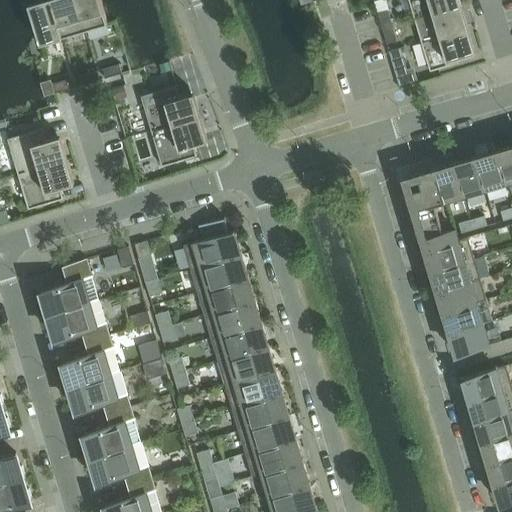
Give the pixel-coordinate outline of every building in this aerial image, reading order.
[(35,0),(29,2),(41,42),(64,36),(53,0),(35,0)] [(86,29),(77,0),(53,0),(64,36),(86,29)] [(108,22),(101,0),(77,0),(86,29),(108,22)] [(410,0),(416,18),(459,5),(462,4),(461,0),(410,0)] [(459,5),(416,18),(422,41),(466,28),(469,27),(462,4),(459,5)] [(389,9),(379,12),(383,27),(393,24),(389,9)] [(388,43),(398,40),(393,24),(383,27),(388,43)] [(466,28),(422,41),(431,70),(460,61),(458,56),(476,51),(469,27),(466,28)] [(397,74),(407,71),(403,55),(393,58),(397,74)] [(170,60),(161,63),(163,72),(172,69),(170,60)] [(123,72),(120,63),(104,68),(106,76),(106,77),(123,72)] [(101,79),(101,78),(100,78),(98,70),(81,75),(83,83),(83,84),(101,79)] [(73,87),(73,86),(70,78),(54,83),(54,82),(53,83),(56,92),(73,87)] [(177,84),(142,95),(153,130),(198,116),(202,115),(195,91),(191,92),(181,95),(177,84)] [(127,96),(124,87),(114,89),(117,99),(127,96)] [(198,116),(153,130),(163,165),(198,155),(195,143),(206,140),(209,139),(202,115),(198,116)] [(44,127),(9,137),(13,151),(19,149),(26,170),(65,159),(68,158),(61,134),(47,138),(44,127)] [(511,145),(498,150),(507,183),(511,181),(511,145)] [(477,156),(486,189),(507,183),(498,150),(477,156)] [(486,189),(477,156),(456,162),(466,195),(486,189)] [(65,159),(26,170),(19,172),(29,208),(65,197),(61,186),(72,183),(75,182),(68,158),(65,159)] [(435,169),(445,201),(466,195),(456,162),(435,169)] [(445,201),(435,169),(406,177),(415,207),(435,201),(436,203),(443,200),(443,202),(445,201)] [(436,203),(435,201),(415,207),(427,249),(460,239),(457,229),(444,232),(436,203)] [(511,207),(502,210),(505,219),(511,217),(511,207)] [(7,209),(0,211),(0,224),(11,222),(7,209)] [(488,224),(486,215),(472,219),(475,228),(488,224)] [(204,238),(185,244),(192,268),(243,253),(235,229),(230,231),(226,216),(200,224),(204,238)] [(460,222),(463,232),(475,228),(472,219),(460,222)] [(469,236),(460,239),(427,249),(433,269),(475,257),(469,236)] [(152,254),(148,239),(135,243),(140,258),(152,254)] [(118,248),(124,267),(135,263),(130,245),(118,248)] [(192,268),(199,291),(249,276),(243,253),(192,268)] [(46,303),(49,313),(51,312),(51,313),(100,298),(88,257),(64,264),(69,281),(44,289),(48,303),(46,303)] [(433,269),(439,290),(481,278),(475,257),(433,269)] [(199,291),(205,314),(256,299),(249,276),(199,291)] [(151,295),(164,292),(160,278),(147,281),(151,295)] [(488,298),(481,278),(439,290),(446,311),(478,301),(488,298)] [(57,335),(58,337),(83,330),(87,341),(111,334),(100,298),(51,313),(54,326),(53,326),(55,336),(57,335)] [(446,311),(452,331),(484,322),(494,319),(488,298),(478,301),(446,311)] [(205,314),(212,337),(263,322),(256,299),(205,314)] [(149,310),(132,315),(135,326),(153,321),(149,310)] [(173,324),(169,310),(157,314),(161,327),(173,324)] [(270,345),(263,322),(212,337),(219,360),(270,345)] [(458,353),(491,344),(484,322),(452,331),(458,353)] [(161,327),(165,341),(177,337),(173,324),(161,327)] [(67,375),(70,384),(72,383),(72,385),(121,370),(111,334),(87,341),(90,353),(65,360),(69,374),(67,375)] [(277,368),(270,345),(219,360),(226,383),(277,368)] [(187,370),(183,356),(170,360),(174,373),(187,370)] [(511,380),(507,364),(465,376),(472,398),(511,386),(511,380)] [(226,383),(233,406),(284,391),(277,368),(226,383)] [(79,406),(79,408),(104,401),(108,413),(132,405),(121,370),(72,385),(76,397),(74,397),(77,407),(79,406)] [(174,373),(178,387),(191,383),(187,370),(174,373)] [(510,409),(511,408),(511,386),(472,398),(478,419),(510,409)] [(290,414),(284,391),(233,406),(240,429),(290,414)] [(191,404),(184,406),(178,408),(182,421),(195,418),(191,404)] [(12,426),(9,417),(7,417),(3,405),(0,405),(0,431),(10,429),(10,427),(12,426)] [(88,446),(91,455),(93,455),(93,456),(143,441),(132,405),(108,413),(111,424),(86,432),(90,445),(88,446)] [(484,440),(511,431),(511,415),(510,409),(478,419),(484,440)] [(297,437),(290,414),(240,429),(246,452),(297,437)] [(186,435),(192,433),(199,431),(195,418),(182,421),(186,435)] [(511,431),(484,440),(490,460),(511,453),(511,431)] [(304,460),(297,437),(246,452),(253,475),(304,460)] [(100,478),(100,480),(126,472),(129,484),(153,477),(143,441),(93,456),(97,468),(95,469),(98,478),(100,478)] [(214,462),(210,448),(198,452),(202,466),(214,462)] [(0,483),(24,476),(24,475),(26,474),(23,465),(21,466),(17,452),(0,457),(0,483)] [(511,476),(511,453),(490,460),(496,481),(511,476)] [(269,496),(311,483),(304,460),(253,475),(263,473),(269,496)] [(202,466),(206,479),(219,476),(214,462),(202,466)] [(30,488),(28,489),(24,476),(0,483),(0,511),(7,511),(6,508),(31,500),(31,498),(33,498),(30,488)] [(511,476),(496,481),(503,503),(511,500),(511,476)] [(163,511),(153,477),(129,484),(133,495),(107,503),(109,511),(163,511)] [(298,511),(318,506),(311,483),(269,496),(274,511),(298,511)] [(228,508),(224,494),(211,498),(215,511),(228,508)]
